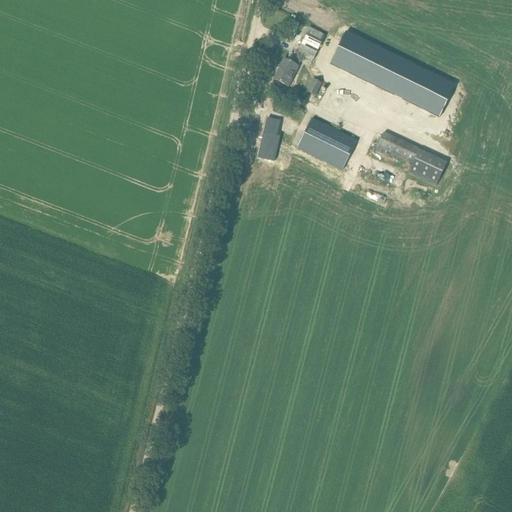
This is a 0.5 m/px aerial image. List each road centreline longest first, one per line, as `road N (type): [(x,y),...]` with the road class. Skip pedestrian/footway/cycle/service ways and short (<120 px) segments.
road 1 (unclassified): [(134,511),(262,0)]
road 2 (track): [(511,189),(372,124),(366,138),(246,75)]
